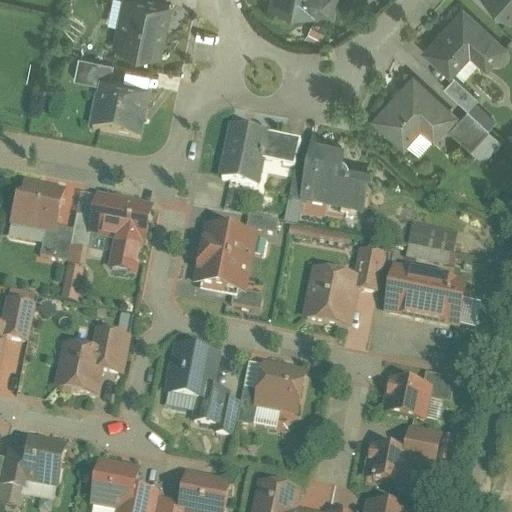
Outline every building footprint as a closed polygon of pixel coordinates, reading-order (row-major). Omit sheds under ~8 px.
[(170,6),(141,0),(129,0),(124,28),(120,27),(116,47),(159,56),(163,36),(160,35),(162,24),(165,25),(168,7),(169,7),(170,6)] [(277,0),(276,7),(274,7),(273,8),(311,16),(312,12),(331,16),(334,0),(277,0)] [(511,0),(488,0),(511,21),(511,19),(509,17),(511,14),(511,0)] [(463,10),(425,51),(450,74),(473,50),(488,64),(485,66),(486,67),(504,48),(463,10)] [(114,64),(79,57),(74,80),(101,85),(103,78),(111,79),(114,64)] [(478,98),(455,77),(444,88),(468,110),(478,98)] [(111,79),(103,78),(101,85),(98,103),(104,104),(98,131),(93,130),(92,131),(138,141),(142,120),(141,119),(147,88),(149,88),(149,87),(111,79)] [(413,78),(375,119),(404,146),(425,123),(437,133),(433,137),(434,138),(454,116),(413,78)] [(468,110),(449,130),(471,150),(489,129),(468,110)] [(288,141),(233,130),(222,182),(256,190),(263,156),(284,161),(288,141)] [(300,144),(288,141),(284,161),(283,168),(295,170),(300,144)] [(343,160),(340,159),(342,148),(315,143),(311,164),(303,203),(305,203),(306,195),(329,200),(328,208),(362,215),(370,174),(346,169),(346,166),(345,163),(343,160)] [(311,164),(297,161),(289,204),(304,207),(305,203),(303,203),(311,164)] [(43,190),(24,186),(22,199),(15,204),(11,226),(45,233),(56,235),(56,231),(63,197),(42,193),(43,190)] [(138,209),(99,201),(94,222),(92,235),(93,235),(108,238),(107,240),(130,244),(138,209)] [(94,222),(77,218),(73,234),(71,250),(89,254),(93,235),(92,235),(94,222)] [(278,225),(249,219),(246,232),(276,238),(278,225)] [(56,235),(45,233),(40,260),(67,266),(71,250),(73,234),(56,231),(56,235)] [(255,241),(208,232),(202,260),(249,269),(255,241)] [(454,240),(414,232),(411,251),(450,259),(454,240)] [(385,261),(361,256),(356,283),(357,284),(355,292),(378,297),(385,261)] [(249,269),(202,260),(196,288),(234,295),(244,297),(244,296),(249,269)] [(420,278),(395,273),(387,315),(412,320),(420,278)] [(78,275),(64,274),(63,303),(77,303),(78,275)] [(466,287),(420,278),(412,320),(458,329),(466,287)] [(356,283),(334,279),(332,285),(315,281),(307,322),(348,331),(355,292),(357,284),(356,283)] [(259,299),(244,296),(244,297),(234,295),(231,309),(260,315),(263,304),(259,299)] [(0,331),(0,345),(1,340),(24,345),(31,310),(7,305),(1,332),(0,331)] [(128,342),(99,336),(95,356),(101,358),(98,376),(101,373),(121,377),(128,342)] [(95,356),(71,352),(67,369),(62,368),(58,392),(60,392),(63,396),(71,398),(75,395),(95,399),(96,394),(94,392),(98,376),(101,358),(95,356)] [(217,361),(177,353),(174,367),(171,369),(169,381),(171,384),(168,397),(198,403),(208,405),(211,394),(217,361)] [(304,378),(264,370),(259,395),(257,409),(258,409),(296,417),(304,378)] [(455,384),(426,378),(423,392),(430,393),(428,404),(450,409),(455,384)] [(423,392),(391,386),(389,398),(386,400),(384,413),(386,416),(424,424),(428,404),(430,393),(423,392)] [(259,395),(244,392),(237,427),(254,430),(258,409),(257,409),(259,395)] [(208,405),(198,403),(194,425),(216,429),(221,430),(226,405),(228,398),(211,394),(208,405)] [(238,407),(226,405),(221,430),(216,429),(215,435),(232,438),(232,437),(231,437),(238,407)] [(440,439),(411,434),(406,459),(411,460),(409,470),(433,475),(440,439)] [(64,452),(28,445),(26,456),(20,455),(19,459),(25,460),(21,482),(27,483),(57,489),(64,452)] [(406,459),(373,453),(370,464),(368,466),(365,480),(367,483),(405,490),(409,470),(411,460),(406,459)] [(19,459),(5,456),(4,462),(0,483),(0,487),(25,493),(27,483),(21,482),(25,460),(19,459)] [(138,476),(101,468),(97,488),(94,490),(92,500),(94,502),(93,507),(114,511),(130,511),(135,493),(138,476)] [(224,511),(229,489),(188,481),(182,510),(181,511),(224,511)] [(294,511),(298,497),(261,490),(256,511),(294,511)] [(160,498),(135,493),(130,511),(157,511),(159,505),(160,498)]
